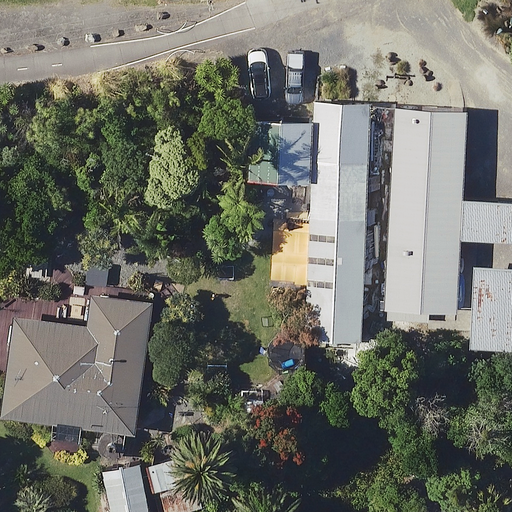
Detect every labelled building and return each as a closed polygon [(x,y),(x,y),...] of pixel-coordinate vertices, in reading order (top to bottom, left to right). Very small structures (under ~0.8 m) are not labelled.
[(358,338),(368,102),(317,100),(316,121),(256,118),(253,177),(313,180),(306,336),(358,338)] [(463,106),(393,103),(388,306),(454,309),(457,241),(511,243),(511,200),(459,198),(463,106)] [(511,345),(511,262),(464,261),(461,344),(511,345)] [(152,298),(93,291),(89,323),(14,314),(2,414),(136,431),(152,298)] [(190,451),(153,457),(160,511),(177,511),(199,509),(190,451)] [(151,511),(142,459),(105,465),(113,511),(151,511)]
